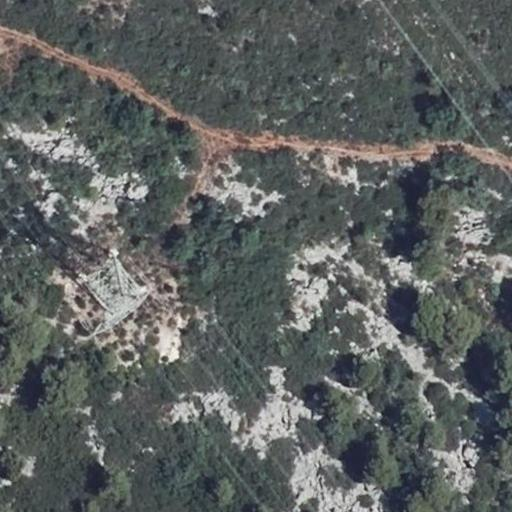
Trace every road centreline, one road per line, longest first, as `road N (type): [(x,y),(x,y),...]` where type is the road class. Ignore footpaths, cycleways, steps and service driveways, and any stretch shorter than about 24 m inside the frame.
road 1 (track): [(226,138),(511,163)]
road 2 (track): [(226,138),(0,32)]
